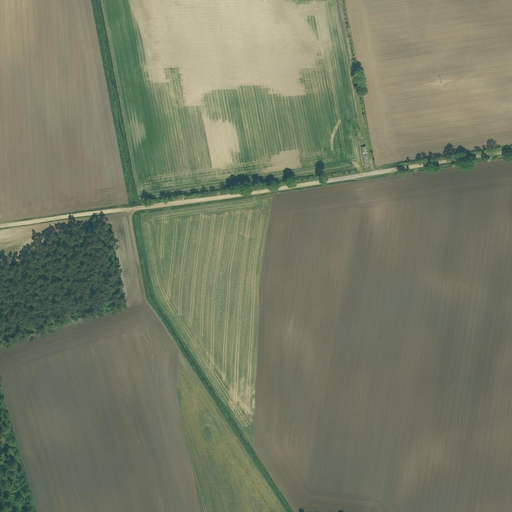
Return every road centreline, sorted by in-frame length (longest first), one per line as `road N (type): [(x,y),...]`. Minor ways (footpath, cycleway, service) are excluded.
road 1 (track): [(490,153),(0,222)]
road 2 (track): [(0,396),(32,511)]
